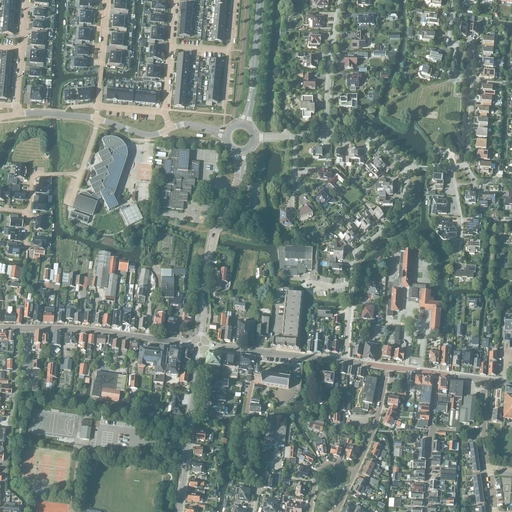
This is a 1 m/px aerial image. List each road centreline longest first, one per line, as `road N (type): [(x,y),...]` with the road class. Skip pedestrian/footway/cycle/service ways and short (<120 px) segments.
road 1 (tertiary): [(200,339),(213,234),(234,192),(240,150)]
road 2 (residential): [(0,511),(17,328)]
road 3 (tertiary): [(194,344),(17,328)]
road 4 (tertiary): [(178,511),(199,350)]
road 5 (residential): [(345,360),(205,345)]
road 6 (residential): [(424,511),(436,373)]
road 7 (residential): [(352,284),(357,251),(403,212),(408,168)]
road 8 (residential): [(326,135),(340,0)]
road 9 (tertiary): [(243,124),(259,0)]
